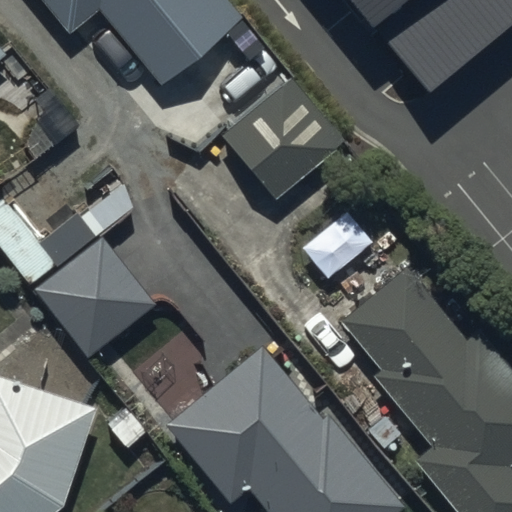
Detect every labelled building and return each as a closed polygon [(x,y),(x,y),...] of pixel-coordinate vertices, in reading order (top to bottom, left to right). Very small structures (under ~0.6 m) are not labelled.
[(47,0),(65,22),(93,0),(94,0),(155,77),(242,9),(234,0),(47,0)] [(511,0),(352,0),(425,89),(511,18),(511,0)] [(0,38),(0,66),(13,55),(0,38)] [(286,67),(216,123),(272,192),(342,136),(286,67)] [(71,195),(42,159),(0,193),(0,230),(11,245),(71,195)] [(156,291),(97,222),(25,284),(83,353),(156,291)] [(408,446),(461,511),(511,511),(511,461),(507,455),(511,450),(511,360),(475,315),(462,326),(404,255),(335,311),(372,357),(367,361),(425,433),(408,446)] [(258,332),(158,412),(227,497),(246,481),(270,511),(387,511),(405,498),(325,398),(317,405),(258,332)] [(0,511),(59,511),(66,507),(97,405),(0,375),(0,511)]
